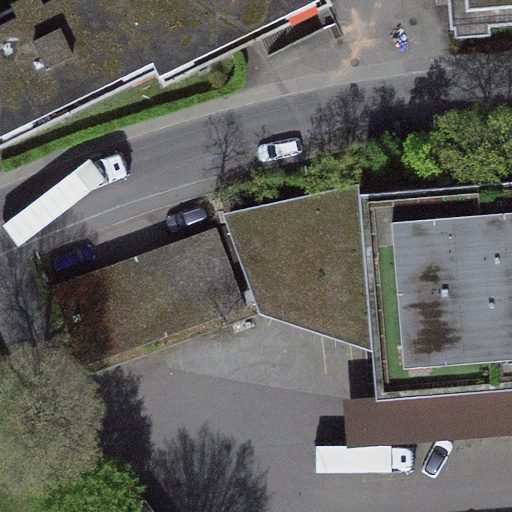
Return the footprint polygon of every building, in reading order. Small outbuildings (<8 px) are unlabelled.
[(0,144),(157,69),(158,68),(125,0),(15,0),(10,3),(12,8),(0,13),(0,144)] [(125,0),(158,68),(157,69),(163,82),(329,2),(327,0),(125,0)] [(511,0),(448,0),(451,28),(511,23),(511,0)] [(511,387),(511,180),(360,193),(373,356),(376,398),(511,387)] [(247,314),(373,356),(360,193),(360,188),(213,219),(216,227),(244,307),(247,314)] [(134,257),(52,286),(81,366),(244,307),(216,227),(134,257)]
